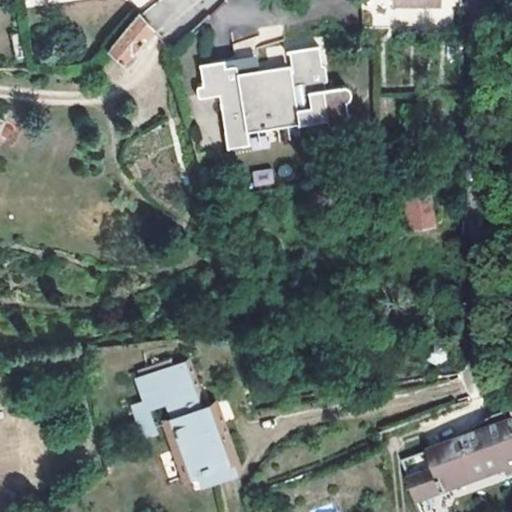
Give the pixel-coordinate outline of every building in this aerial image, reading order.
[(126,25),(107,48),(121,60),(151,26),(140,14),(137,10),(137,11),(126,25)] [(93,37),(107,48),(126,25),(113,14),(93,37)] [(315,43),(196,60),(199,80),(192,81),(194,95),(215,92),(223,145),(245,142),(243,129),(344,113),(342,98),(346,97),(348,95),(346,84),(343,81),(322,85),(321,79),(324,79),(321,61),(318,62),(315,43)] [(213,170),(200,173),(205,194),(218,191),(213,170)] [(252,171),(254,186),(273,185),(272,170),(252,171)] [(424,181),(402,184),(408,227),(429,223),(424,181)] [(208,469),(212,478),(235,469),(212,405),(219,403),(218,400),(200,407),(182,361),(134,379),(135,381),(138,381),(142,390),(139,391),(140,394),(142,394),(145,400),(147,407),(150,406),(164,401),(171,418),(157,424),(157,425),(158,426),(162,425),(181,475),(177,477),(178,481),(194,475),(208,469)] [(157,425),(157,424),(150,406),(147,407),(145,400),(129,406),(139,432),(157,425)] [(425,442),(427,449),(511,417),(511,416),(510,411),(425,442)] [(511,417),(427,449),(435,468),(405,479),(414,500),(505,466),(507,472),(511,470),(511,417)] [(197,484),(212,478),(208,469),(194,475),(197,484)]
